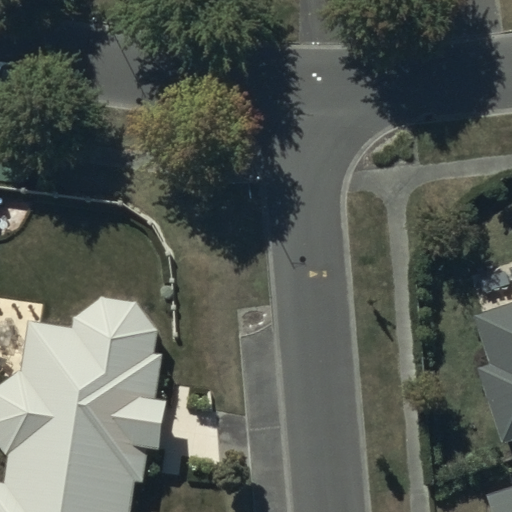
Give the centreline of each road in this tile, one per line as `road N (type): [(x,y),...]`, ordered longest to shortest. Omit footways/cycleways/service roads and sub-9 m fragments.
road 1 (residential): [(295,87),(328,511)]
road 2 (residential): [(295,87),(0,48)]
road 3 (residential): [(511,72),(295,87)]
